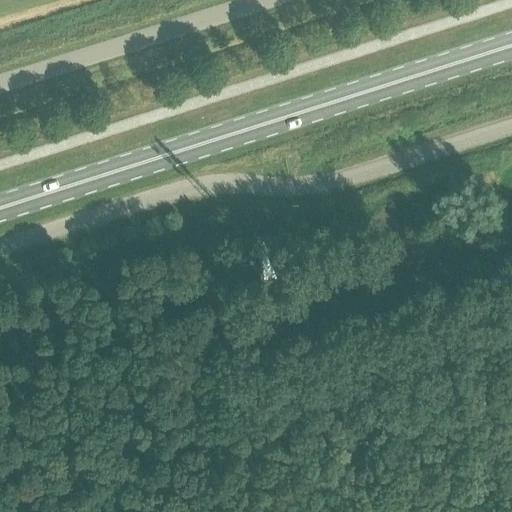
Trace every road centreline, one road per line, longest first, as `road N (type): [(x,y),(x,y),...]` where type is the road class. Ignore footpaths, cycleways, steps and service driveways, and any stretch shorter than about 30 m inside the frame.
road 1 (primary): [(0,210),(511,45)]
road 2 (unclassified): [(0,247),(219,182),(302,190),(333,184),(511,127)]
road 3 (unclassified): [(0,82),(258,0)]
road 4 (track): [(0,286),(174,229),(175,191)]
